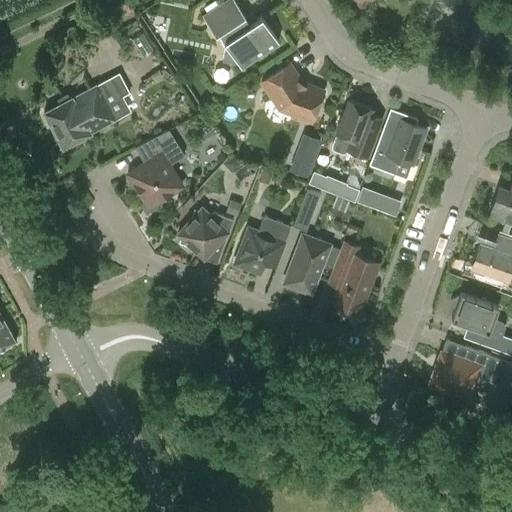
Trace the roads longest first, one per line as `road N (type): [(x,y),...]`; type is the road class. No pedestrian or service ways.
road 1 (residential): [(393,361),(112,253),(87,213)]
road 2 (unclassified): [(368,424),(152,338),(117,339),(81,353)]
road 3 (residential): [(393,361),(486,109)]
road 4 (residential): [(308,0),(355,61),(486,109)]
road 5 (secondary): [(164,511),(81,353)]
road 6 (secondary): [(81,353),(0,200)]
road 7 (unclassified): [(511,478),(368,424)]
